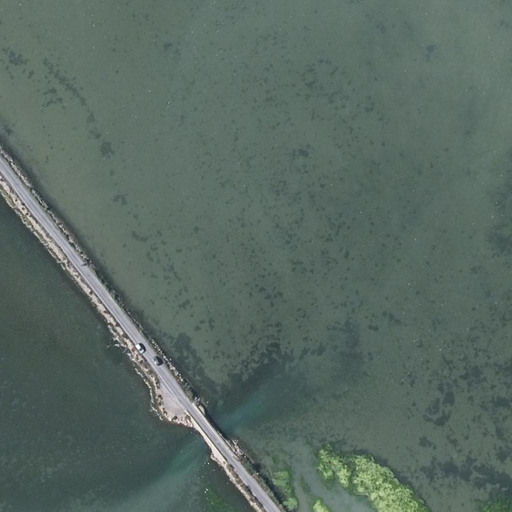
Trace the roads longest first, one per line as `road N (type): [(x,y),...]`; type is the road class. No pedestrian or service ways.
road 1 (unclassified): [(0,164),(191,407)]
road 2 (unclassified): [(273,511),(191,407)]
